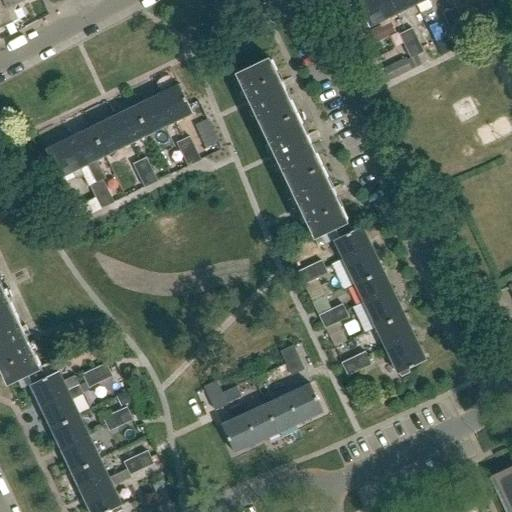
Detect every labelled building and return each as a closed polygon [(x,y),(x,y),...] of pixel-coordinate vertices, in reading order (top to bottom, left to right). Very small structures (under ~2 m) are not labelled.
[(0,0),(0,28),(19,20),(13,7),(27,0),(0,0)] [(369,27),(392,16),(384,0),(355,0),(364,16),(361,19),(364,27),(369,26),(369,27)] [(384,0),(392,16),(414,5),(411,0),(384,0)] [(505,0),(502,0),(492,5),(497,17),(511,10),(505,0)] [(448,26),(462,20),(456,7),(443,14),(448,26)] [(462,20),(448,26),(454,37),(467,31),(462,20)] [(405,47),(418,40),(412,28),(399,35),(405,47)] [(416,55),(416,56),(424,52),(418,40),(405,47),(410,58),(416,55)] [(421,65),(416,56),(416,55),(410,58),(406,60),(405,58),(383,69),(389,80),(421,65)] [(251,106),(262,130),(297,113),(286,91),(278,73),(271,59),(236,76),(248,99),(251,106)] [(156,96),(170,124),(193,113),(191,111),(179,85),(156,96)] [(148,135),(170,124),(156,96),(134,106),(148,135)] [(126,146),(148,135),(134,106),(112,117),(126,146)] [(276,159),(287,183),(322,166),(312,144),(304,127),(297,113),(262,130),(273,153),(276,159)] [(104,156),(126,146),(112,117),(90,128),(104,156)] [(96,160),(104,156),(90,128),(68,139),(82,167),(87,165),(96,183),(90,185),(95,198),(108,191),(103,180),(105,179),(96,160)] [(182,155),(195,149),(190,137),(176,143),(182,155)] [(81,168),(82,167),(68,139),(46,150),(54,167),(51,170),(55,178),(59,177),(59,178),(72,172),(81,168)] [(195,149),(182,155),(188,167),(201,160),(195,149)] [(139,176),(152,170),(146,158),(133,165),(139,176)] [(87,165),(82,167),(81,168),(84,175),(90,185),(96,183),(87,165)] [(329,181),(322,166),(287,183),(299,207),(301,213),(313,236),(313,237),(333,227),(346,221),(348,220),(337,197),(329,181)] [(81,168),(72,172),(76,179),(84,175),(81,168)] [(152,170),(139,176),(145,188),(158,182),(152,170)] [(108,191),(95,198),(101,209),(114,203),(108,191)] [(351,232),(346,221),(333,227),(338,238),(334,240),(345,264),(374,250),(362,227),(351,232)] [(356,286),(384,273),(374,250),(345,264),(356,286)] [(310,266),(316,279),(328,274),(322,260),(310,266)] [(304,285),(316,279),(310,266),(298,272),(304,285)] [(366,309),(395,295),(384,273),(356,286),(366,309)] [(0,319),(16,312),(0,278),(0,319)] [(377,332),(406,318),(395,295),(366,309),(377,332)] [(331,310),(337,323),(349,318),(343,304),(331,310)] [(325,329),(337,323),(331,310),(319,316),(325,328),(325,329)] [(32,383),(45,377),(40,366),(41,365),(30,341),(27,335),(16,312),(0,319),(0,369),(6,382),(7,382),(27,372),(32,383)] [(388,354),(417,341),(406,318),(377,332),(388,354)] [(417,341),(388,354),(397,374),(398,374),(401,377),(409,373),(408,369),(426,360),(417,341)] [(285,364),(298,358),(292,346),(280,352),(285,362),(285,364)] [(353,358),(360,371),(371,365),(365,352),(353,358)] [(298,358),(285,364),(291,375),(303,369),(298,358)] [(348,377),(360,371),(353,358),(341,363),(348,377)] [(94,369),(100,382),(113,377),(106,363),(94,369)] [(89,388),(100,382),(94,369),(82,375),(89,388)] [(41,407),(80,389),(78,385),(68,390),(59,371),(45,377),(32,383),(30,384),(41,407)] [(208,398),(221,392),(216,381),(203,387),(203,388),(208,398)] [(287,394),(300,423),(323,412),(310,384),(287,394)] [(51,429),(80,416),(72,399),(83,394),(80,389),(41,407),(51,429)] [(221,392),(208,398),(214,411),(227,405),(221,392)] [(296,425),(300,423),(287,394),(266,404),(279,433),(296,425)] [(257,443),(279,433),(266,404),(244,414),(257,443)] [(115,413),(121,426),(133,420),(127,407),(115,413)] [(109,431),(121,426),(115,413),(103,418),(103,419),(99,421),(102,427),(106,425),(109,431)] [(234,453),(257,443),(244,414),(221,425),(234,453)] [(62,451),(90,438),(80,416),(51,429),(62,451)] [(72,473),(101,460),(90,438),(62,451),(72,473)] [(135,457),(142,470),(154,464),(148,451),(135,457)] [(130,476),(142,470),(135,457),(123,462),(130,476)] [(83,495),(111,482),(101,460),(72,473),(83,495)] [(511,511),(511,466),(491,476),(491,477),(493,476),(510,511),(511,511)] [(111,482),(83,495),(90,511),(106,511),(111,510),(112,511),(115,511),(122,509),(121,505),(122,505),(111,482)] [(451,511),(464,511),(476,507),(470,495),(448,505),(451,511)]
